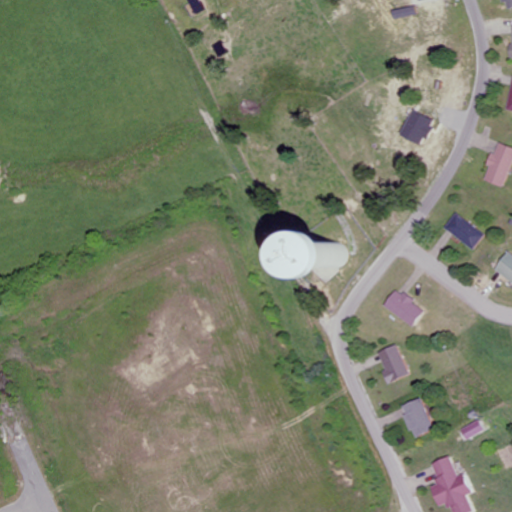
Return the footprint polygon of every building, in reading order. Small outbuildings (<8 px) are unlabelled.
[(399,20),(419,14),(418,8),(397,13),(399,20)] [(426,146),(437,120),(414,111),(404,138),(426,146)] [(487,181),(505,189),(511,172),(511,147),(501,143),(490,167),(492,168),(487,181)] [(488,236),(460,214),(448,229),(476,251),(488,236)] [(297,245),(299,286),(350,284),(348,243),(297,245)] [(429,309),(398,291),(388,309),(418,327),(429,309)] [(380,355),(395,385),(414,375),(399,345),(380,355)] [(417,437),(437,430),(426,398),(406,405),(417,437)] [(489,430),(483,420),(465,430),(470,440),(489,430)] [(435,464),(443,484),(435,487),(444,507),(452,503),(455,511),(475,511),(477,511),(471,495),(477,493),(468,474),(462,476),(454,456),(435,464)]
